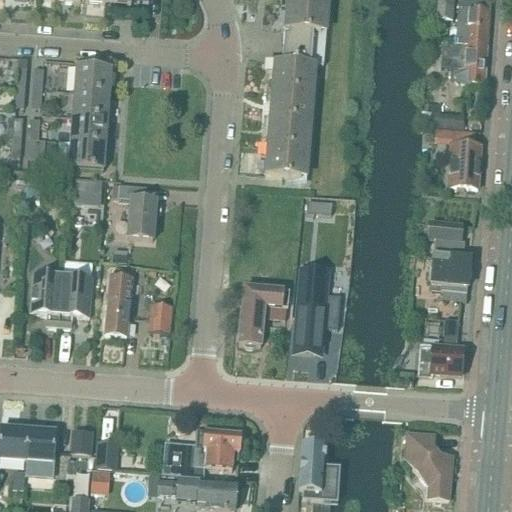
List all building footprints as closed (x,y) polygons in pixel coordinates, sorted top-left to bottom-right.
[(77,0),(77,7),(102,9),(103,0),(77,0)] [(103,0),(102,9),(129,11),(130,5),(149,7),(149,0),(103,0)] [(284,0),(284,6),(323,9),(324,0),(284,0)] [(453,0),(435,0),(434,24),(451,25),(453,0)] [(456,0),(453,48),(454,48),(486,50),(489,0),(456,0)] [(284,7),(281,35),(286,36),(321,38),(323,12),(323,9),(284,6),(284,7)] [(282,40),(279,67),(311,69),(321,70),(324,39),(321,38),(286,36),(286,40),(282,40)] [(483,90),(486,50),(454,48),(453,48),(453,49),(441,48),(440,62),(451,63),(450,73),(468,75),(467,89),(483,90)] [(271,66),(269,95),(309,98),(311,69),(279,67),(271,66)] [(73,71),(71,98),(73,98),(73,97),(108,100),(110,74),(73,71)] [(16,73),(14,93),(23,93),(25,74),(16,73)] [(33,74),(31,95),(40,95),(41,75),(33,74)] [(22,113),(23,93),(14,93),(13,113),(22,113)] [(38,114),(40,95),(31,95),(30,114),(38,114)] [(266,122),(266,123),(306,127),(306,126),(309,98),(269,95),(266,122)] [(71,98),(69,123),(71,123),(107,125),(108,100),(73,97),(73,98),(71,98)] [(429,131),(462,134),(463,119),(431,117),(429,131)] [(21,124),(13,123),(11,143),(20,143),(21,124)] [(69,123),(67,147),(105,150),(107,125),(71,123),(69,123)] [(264,151),(264,152),(304,155),(304,153),(306,127),(266,123),(264,151)] [(29,124),(27,145),(36,145),(38,125),(29,124)] [(445,164),(448,167),(446,192),(476,194),(479,151),(473,151),(474,138),(433,135),(433,145),(449,146),(449,154),(445,157),(445,164)] [(9,163),(18,164),(20,143),(11,143),(10,143),(9,163)] [(26,164),(35,165),(43,165),(44,146),(36,145),(27,145),(26,164)] [(103,176),(105,150),(67,147),(65,173),(103,176)] [(264,152),(262,181),(301,184),(304,155),(264,152)] [(39,180),(25,179),(23,205),(37,207),(39,180)] [(75,185),(73,209),(83,210),(85,186),(75,185)] [(127,209),(125,245),(152,247),(155,206),(144,205),(145,193),(117,191),(116,208),(127,209)] [(307,208),(306,219),(329,221),(330,210),(307,208)] [(251,212),(249,237),(276,239),(275,252),(290,253),(293,215),(251,212)] [(429,295),(460,297),(464,298),(465,290),(466,278),(467,265),(457,264),(459,230),(427,228),(426,246),(433,246),(432,262),(429,295)] [(113,254),(112,266),(126,267),(126,255),(113,254)] [(108,282),(102,339),(125,341),(131,284),(132,274),(116,272),(115,282),(109,282),(108,282)] [(299,290),(293,358),(319,360),(321,335),(336,336),(339,303),(324,302),(326,278),(300,275),(299,290)] [(43,332),(58,333),(62,282),(62,281),(30,279),(27,319),(44,320),(43,332)] [(62,282),(58,333),(69,334),(70,322),(87,323),(90,283),(62,281),(62,282)] [(239,303),(238,315),(235,350),(244,351),(244,352),(251,353),(254,353),(260,353),(262,324),(284,326),(286,296),(251,294),(251,304),(239,303)] [(149,309),(146,336),(168,338),(171,311),(149,309)] [(442,325),(441,348),(455,349),(456,342),(457,325),(442,325)] [(460,384),(462,353),(429,351),(429,352),(417,352),(415,382),(430,383),(430,382),(460,384)] [(412,389),(412,378),(392,377),(392,388),(412,389)] [(0,465),(24,467),(28,434),(0,431),(0,465)] [(28,434),(24,467),(52,470),(54,436),(28,434)] [(72,436),(70,459),(90,461),(91,438),(72,436)] [(164,451),(161,480),(183,481),(201,483),(202,474),(230,477),(232,459),(238,459),(240,440),(204,437),(195,436),(193,453),(164,451)] [(433,440),(405,438),(402,464),(426,492),(426,504),(447,505),(448,494),(451,462),(437,461),(431,454),(433,440)] [(117,449),(95,447),(93,474),(114,476),(117,449)] [(300,448),(298,496),(301,496),(301,504),(337,507),(339,471),(321,470),(322,450),(300,448)] [(11,489),(10,494),(22,495),(24,477),(12,476),(11,489)] [(91,476),(89,499),(106,500),(109,477),(91,476)] [(146,498),(174,501),(174,503),(194,504),(193,511),(234,511),(236,490),(191,486),(191,487),(157,485),(157,479),(148,479),(147,484),(146,498)] [(70,502),(68,511),(86,511),(88,503),(70,502)]
